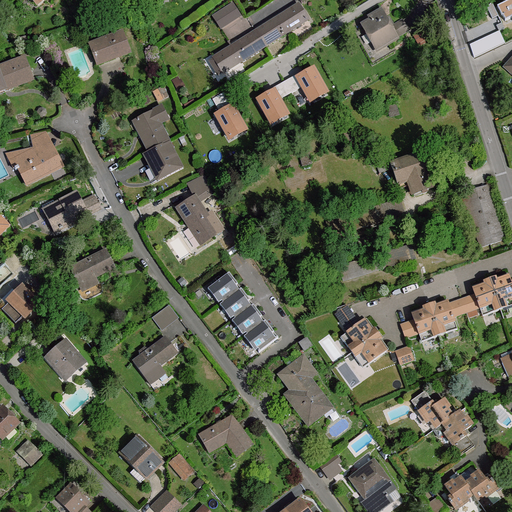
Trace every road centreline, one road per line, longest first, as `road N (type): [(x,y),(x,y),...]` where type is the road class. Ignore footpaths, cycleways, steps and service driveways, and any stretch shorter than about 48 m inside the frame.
road 1 (residential): [(337,511),(134,244),(79,123),(108,95)]
road 2 (residential): [(446,0),(511,205)]
road 3 (residential): [(0,371),(37,421),(128,511)]
